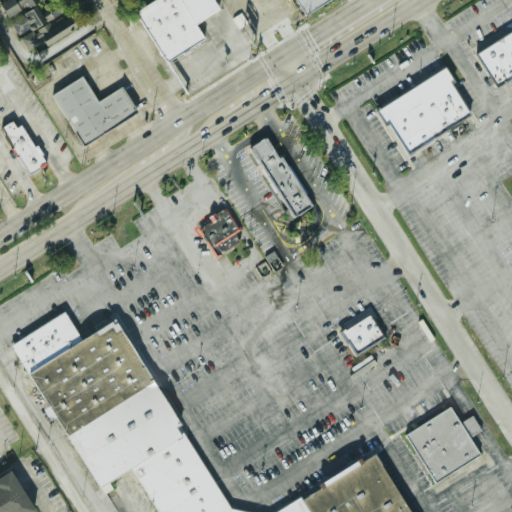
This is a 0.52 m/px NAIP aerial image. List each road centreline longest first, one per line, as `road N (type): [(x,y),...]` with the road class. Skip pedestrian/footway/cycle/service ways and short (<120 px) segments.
road 1 (residential): [(511,426),(281,56)]
road 2 (primary): [(0,266),(228,122)]
road 3 (primary): [(71,223),(85,197),(182,135),(179,120)]
road 4 (primary): [(295,79),(419,0)]
road 5 (residential): [(179,120),(96,0)]
road 6 (primary): [(179,120),(72,189)]
road 7 (primary): [(281,56),(179,120)]
